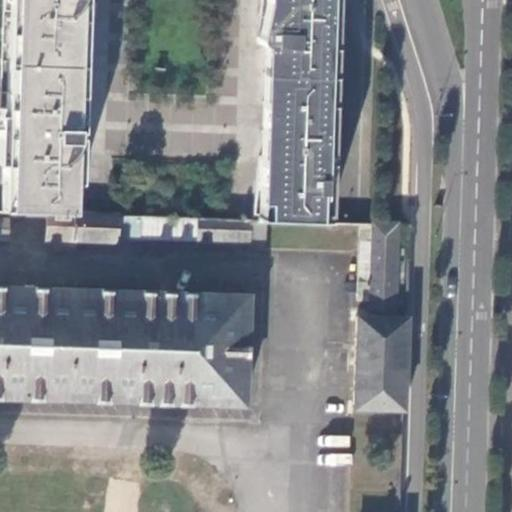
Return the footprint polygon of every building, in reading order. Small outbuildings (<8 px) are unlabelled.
[(4,0),(8,3),(3,115),(0,114),(0,134),(3,135),(1,210),(42,211),(70,212),(71,181),(78,181),(79,135),(74,135),(74,125),(72,125),(73,106),(81,106),(82,57),(74,57),(74,42),(83,42),(84,0),(4,0)] [(262,218),(327,221),(328,218),(320,218),(321,191),(329,191),(330,162),(322,161),(323,143),(330,144),(335,0),(261,0),(259,17),(264,17),(264,31),(263,31),(259,32),(257,34),(256,37),(256,40),(257,40),(258,42),(259,44),(261,45),(263,45),(270,46),(267,135),(273,136),(272,159),(258,159),(252,214),(257,214),(257,218),(262,218)] [(134,241),(135,214),(70,212),(42,211),(41,249),(70,249),(70,243),(113,244),(113,240),(134,241)] [(134,241),(191,242),(192,216),(135,214),(134,241)] [(262,218),(257,218),(192,216),(191,242),(242,244),(242,251),(260,251),(262,218)] [(404,306),(407,223),(369,222),(354,222),(352,301),(363,301),(362,310),(395,312),(395,306),(404,306)] [(297,247),(297,226),(272,226),(271,247),(297,247)] [(0,398),(239,406),(242,296),(0,287),(0,398)] [(349,410),(403,411),(406,320),(351,316),(349,410)]
